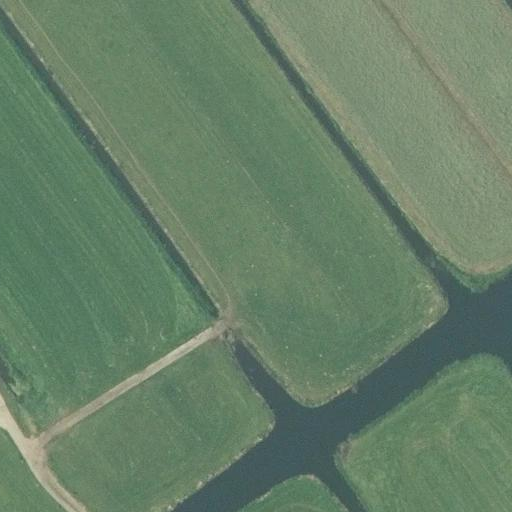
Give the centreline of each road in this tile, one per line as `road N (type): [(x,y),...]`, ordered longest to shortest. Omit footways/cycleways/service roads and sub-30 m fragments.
road 1 (track): [(233,318),(25,451)]
road 2 (track): [(73,511),(50,492),(0,410)]
